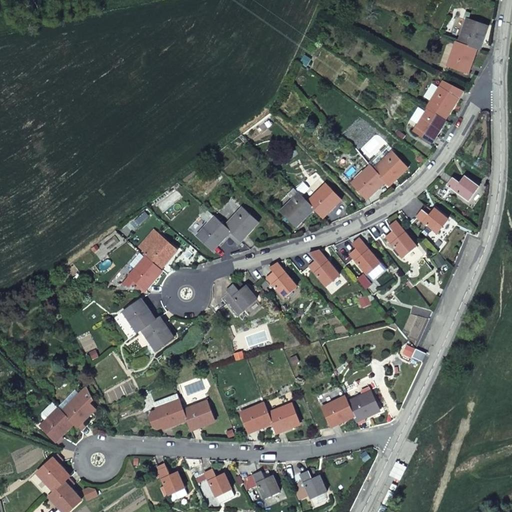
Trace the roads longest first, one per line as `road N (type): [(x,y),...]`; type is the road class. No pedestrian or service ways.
road 1 (residential): [(399,437),(490,235),(502,55)]
road 2 (residential): [(201,274),(333,233),(418,185),(462,134),(502,55)]
road 3 (residential): [(101,440),(273,451),(399,437)]
